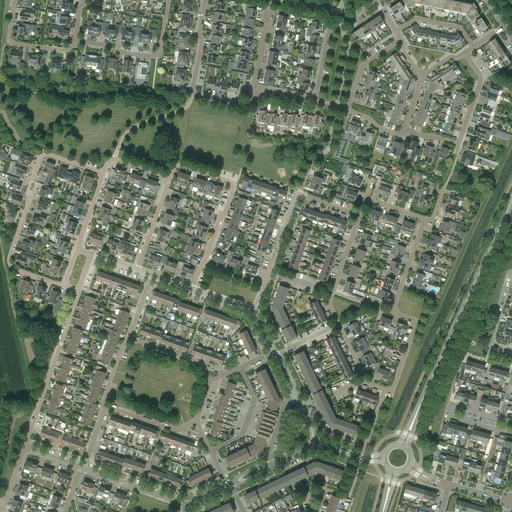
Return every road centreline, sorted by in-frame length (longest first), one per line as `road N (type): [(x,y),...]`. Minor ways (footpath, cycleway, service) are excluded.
road 1 (tertiary): [(418,407),(511,200)]
road 2 (residential): [(392,311),(415,323),(390,391),(365,382),(337,325)]
road 3 (residential): [(375,0),(328,34),(315,96),(270,90),(258,97)]
road 4 (residential): [(24,447),(78,291)]
road 5 (residential): [(258,97),(243,105),(194,92),(204,0)]
road 6 (residential): [(203,263),(235,183),(182,165),(169,177)]
road 7 (residential): [(401,40),(361,66),(347,107),(378,127),(399,135),(404,129)]
road 8 (residential): [(169,0),(156,56),(77,41)]
road 9 (residential): [(511,433),(450,413),(458,407),(511,421)]
road 10 (residential): [(30,197),(9,263),(64,286)]
